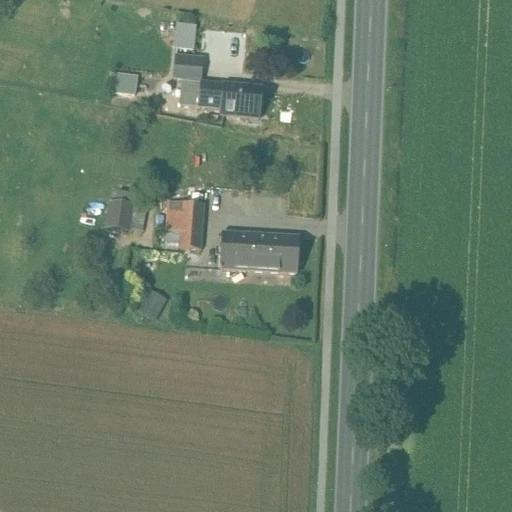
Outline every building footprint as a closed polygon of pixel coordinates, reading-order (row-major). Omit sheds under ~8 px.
[(177,26),(176,50),(196,51),(197,27),(177,26)] [(136,100),(141,78),(119,74),(115,96),(136,100)] [(260,91),(181,84),(179,109),(218,113),(218,122),(257,125),(260,91)] [(105,204),(104,232),(132,233),(134,205),(105,204)] [(181,231),(182,205),(167,205),(166,230),(181,231)] [(200,251),(204,206),(182,205),(181,231),(180,250),(200,251)] [(296,248),(238,244),(236,275),(294,279),(296,248)] [(154,290),(139,310),(153,321),(169,301),(154,290)]
